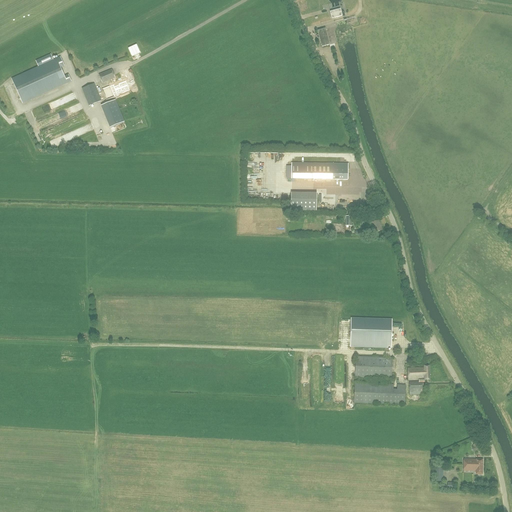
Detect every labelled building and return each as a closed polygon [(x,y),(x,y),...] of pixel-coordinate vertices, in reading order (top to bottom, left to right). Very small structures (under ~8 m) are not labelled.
[(332,19),(342,16),(340,9),(330,12),(332,19)] [(322,47),(330,45),(325,29),(317,31),(322,47)] [(23,103),(71,81),(68,75),(64,77),(60,68),(64,66),(60,58),(54,61),(51,54),(36,61),(39,67),(12,80),(23,103)] [(115,78),(115,77),(112,70),(99,75),(102,83),(110,79),(110,78),(114,76),(115,78)] [(129,90),(126,81),(119,84),(119,85),(114,86),(117,94),(122,92),(122,93),(129,90)] [(89,106),(101,101),(94,84),(82,89),(89,106)] [(116,100),(102,105),(111,128),(125,122),(116,100)] [(348,164),(292,163),(291,179),(348,180),(348,164)] [(317,193),(291,193),(291,210),(316,211),(317,193)] [(374,233),(382,230),(379,220),(370,223),(374,233)] [(391,348),(392,320),(351,319),(350,346),(391,348)] [(262,359),(276,360),(276,352),(262,351),(262,359)] [(392,358),(356,356),(355,378),(391,379),(392,358)] [(424,368),(408,368),(408,380),(419,379),(419,381),(409,382),(410,395),(423,394),(423,390),(425,390),(425,387),(423,387),(423,381),(425,381),(424,380),(430,380),(429,366),(424,366),(424,368)] [(393,385),(355,383),(354,403),(404,404),(405,385),(397,385),(397,389),(393,389),(393,385)] [(482,468),(482,467),(482,459),(464,459),(464,465),(463,466),(475,466),(475,468),(482,468)] [(442,482),(443,465),(435,465),(434,481),(442,482)] [(476,474),(482,474),(482,468),(475,468),(475,466),(463,466),(463,471),(476,471),(476,474)]
